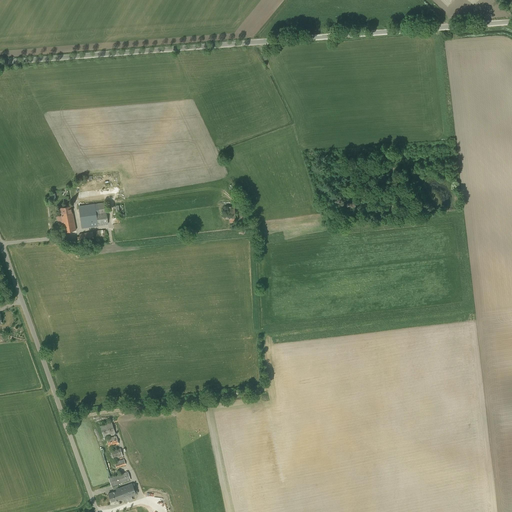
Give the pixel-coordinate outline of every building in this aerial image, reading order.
[(82,228),(101,225),(108,224),(107,214),(105,202),(95,204),(78,206),(82,228)] [(72,213),(71,206),(59,208),(61,215),(57,216),(59,229),(63,228),(63,232),(76,230),(73,213),(72,213)] [(225,219),(235,218),(234,206),(224,207),(225,219)] [(100,230),(79,234),(79,236),(77,236),(78,242),(99,238),(102,238),(101,233),(102,233),(103,238),(106,238),(104,230),(103,230),(100,230)] [(104,438),(115,434),(111,422),(100,426),(104,438)] [(109,447),(119,444),(116,435),(106,439),(109,447)] [(113,460),(123,456),(120,448),(110,451),(113,460)] [(123,466),(126,465),(123,459),(114,462),(116,467),(123,465),(123,466)] [(111,487),(131,480),(128,471),(108,478),(111,487)] [(121,491),(123,499),(136,495),(132,483),(119,488),(120,491),(121,491)] [(115,502),(123,499),(121,491),(120,491),(119,488),(115,489),(115,491),(108,493),(111,502),(114,501),(115,502)]
